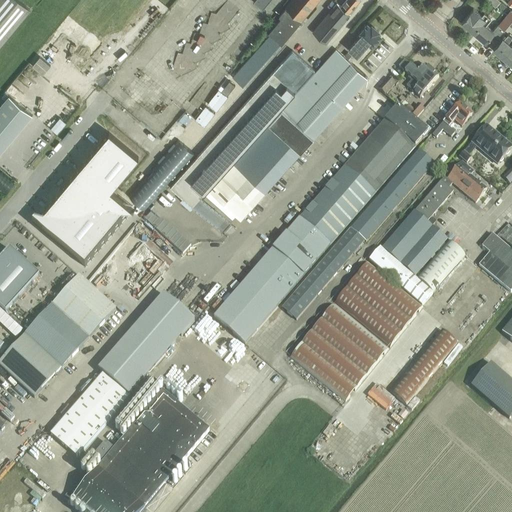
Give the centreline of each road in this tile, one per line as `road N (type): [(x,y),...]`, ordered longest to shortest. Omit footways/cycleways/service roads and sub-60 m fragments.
road 1 (unclassified): [(0,217),(107,94)]
road 2 (unknown): [(209,260),(182,211),(182,193),(241,244)]
